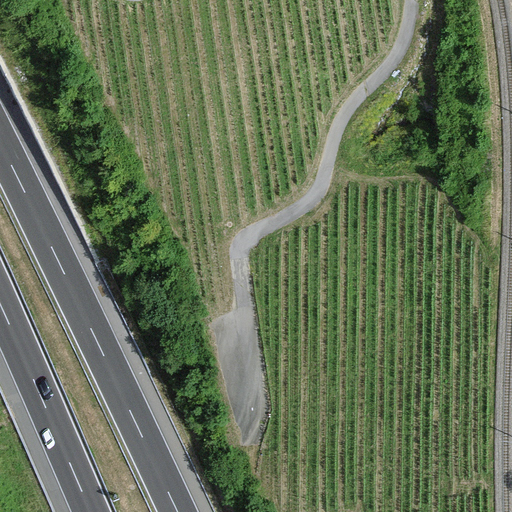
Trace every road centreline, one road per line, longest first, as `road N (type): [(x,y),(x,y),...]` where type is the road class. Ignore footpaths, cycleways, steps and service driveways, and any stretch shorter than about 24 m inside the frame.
road 1 (track): [(412,0),(398,53),(346,110),(316,194),(243,243),(252,439)]
road 2 (motorway): [(179,511),(0,137)]
road 3 (motorway): [(0,308),(89,511)]
